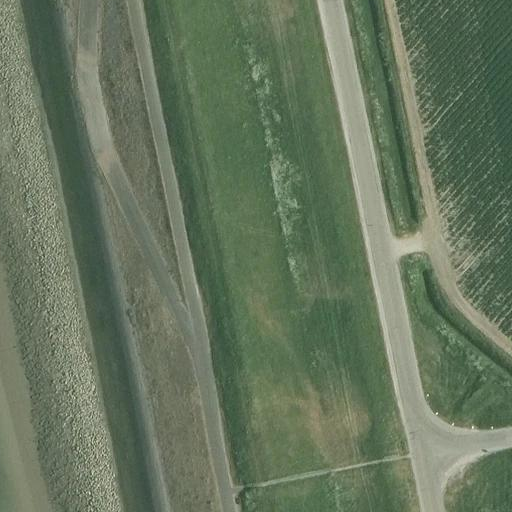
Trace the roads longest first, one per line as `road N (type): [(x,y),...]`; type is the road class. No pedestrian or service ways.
road 1 (residential): [(424,453),(331,0)]
road 2 (unclassified): [(78,0),(106,168),(202,355)]
road 3 (unclassified): [(131,0),(202,355)]
road 4 (unclassified): [(230,511),(202,355)]
